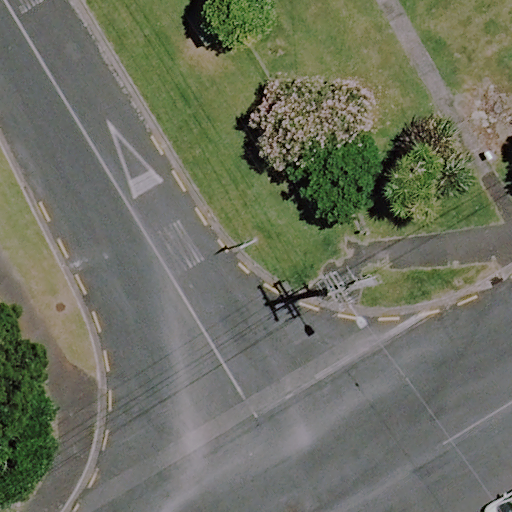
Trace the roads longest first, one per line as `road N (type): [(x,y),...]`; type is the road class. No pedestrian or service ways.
road 1 (residential): [(312,511),(6,0)]
road 2 (residential): [(330,511),(511,402)]
